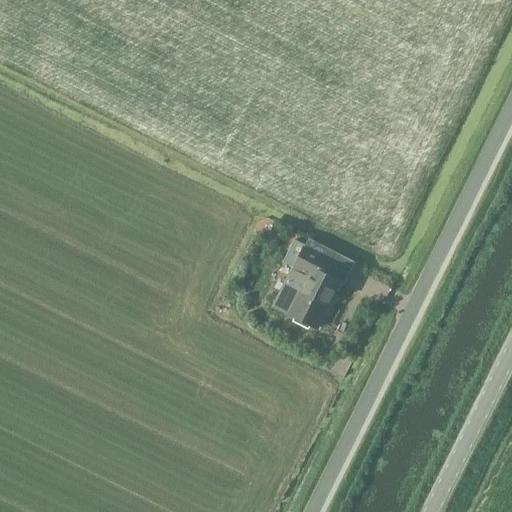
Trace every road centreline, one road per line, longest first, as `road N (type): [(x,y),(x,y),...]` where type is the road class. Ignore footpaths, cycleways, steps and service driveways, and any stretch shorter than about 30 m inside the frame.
road 1 (unclassified): [(312,511),(511,112)]
road 2 (tertiary): [(433,511),(511,353)]
